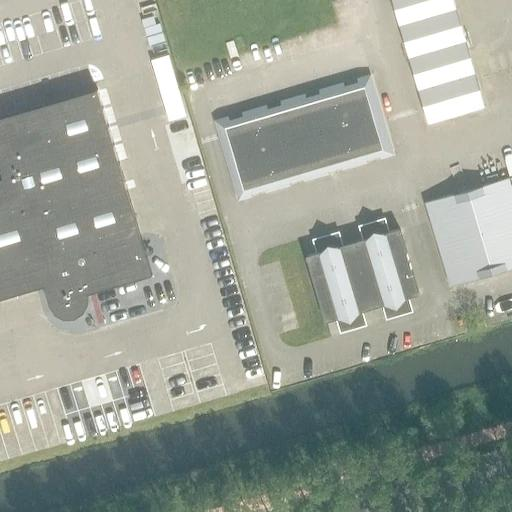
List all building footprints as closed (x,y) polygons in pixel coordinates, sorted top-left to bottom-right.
[(391,0),(399,25),(428,17),(456,8),(453,0),(391,0)] [(428,17),(399,25),(409,58),(437,50),(466,41),(456,8),(428,17)] [(409,58),(418,91),(447,82),(476,74),(466,41),(437,50),(409,58)] [(169,55),(151,60),(154,70),(171,65),(169,55)] [(418,91),(428,123),(457,115),(485,107),(476,74),(447,82),(418,91)] [(343,126),(381,115),(370,76),(331,87),(343,126)] [(343,126),(331,87),(293,98),(304,137),(343,126)] [(152,275),(98,90),(97,89),(0,117),(0,168),(3,177),(0,178),(0,299),(44,286),(50,306),(51,308),(52,310),(53,312),(55,314),(57,315),(59,316),(62,318),(64,318),(66,319),(68,319),(70,319),(73,318),(76,318),(77,317),(79,316),(81,315),(82,314),(84,312),(85,311),(86,309),(88,306),(88,304),(89,302),(89,300),(89,298),(88,296),(88,294),(152,275)] [(181,96),(163,101),(169,121),(187,116),(181,96)] [(304,137),(293,98),(254,110),(266,149),(304,137)] [(266,149),(254,110),(215,121),(227,160),(266,149)] [(393,154),(381,115),(343,126),(354,165),(393,154)] [(304,137),(316,176),(354,165),(343,126),(304,137)] [(266,149),(277,188),(316,176),(304,137),(266,149)] [(227,160),(238,199),(277,188),(266,149),(227,160)] [(468,190),(426,202),(438,244),(451,286),(493,274),(511,268),(511,185),(510,177),(468,190)] [(365,239),(353,243),(362,275),(386,269),(409,262),(399,229),(386,233),(380,225),(382,224),(381,223),(380,224),(379,224),(379,225),(378,225),(377,226),(376,226),(376,227),(375,227),(374,227),(373,228),(372,228),(371,228),(370,228),(369,228),(368,228),(367,228),(366,228),(365,228),(364,228),(364,229),(366,229),(365,239)] [(319,252),(306,256),(316,289),(339,282),(362,275),(353,243),(340,246),(334,239),(336,237),(335,236),(335,237),(334,237),(334,238),(333,238),(332,239),(331,239),(331,240),(330,240),(329,240),(329,241),(328,241),(327,241),(326,241),(325,242),(324,242),(323,242),(322,242),(321,242),(320,242),(319,242),(318,242),(318,241),(318,243),(320,243),(319,252)] [(362,275),(372,308),(385,304),(390,312),(389,314),(389,315),(390,314),(391,313),(392,312),(393,312),(394,311),(395,311),(396,310),(397,310),(398,310),(399,310),(399,309),(400,309),(401,309),(402,309),(403,309),(404,309),(405,309),(406,309),(407,309),(407,308),(405,308),(406,298),(419,294),(409,262),(386,269),(362,275)] [(316,289),(325,322),(339,318),(344,326),(342,327),(343,328),(344,328),(344,327),(345,327),(345,326),(346,326),(347,325),(348,325),(349,324),(350,324),(351,324),(351,323),(352,323),(353,323),(354,323),(355,323),(356,323),(357,323),(358,323),(359,323),(360,323),(361,323),(361,322),(359,321),(359,312),(372,308),(362,275),(339,282),(316,289)]
